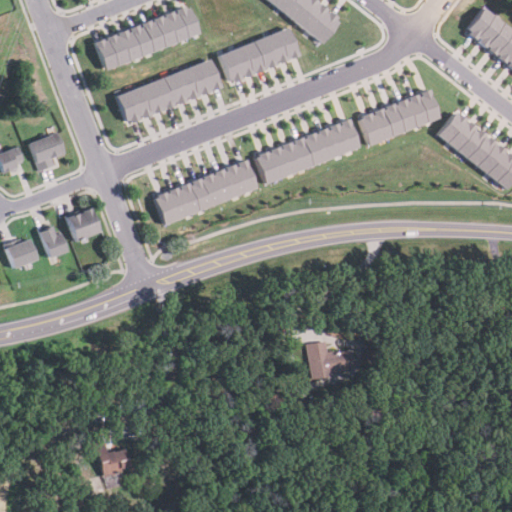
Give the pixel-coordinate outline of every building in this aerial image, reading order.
[(264,0),(319,42),(338,18),(314,0),(264,0)] [(91,40),(102,69),(197,33),(186,4),(91,40)] [(511,30),(481,7),(462,31),(511,68),(511,30)] [(214,53),(225,82),(296,56),(285,27),(214,53)] [(112,95),(124,124),(217,86),(206,58),(112,95)] [(437,118),(427,89),(355,114),(366,143),(437,118)] [(505,188),(511,178),(511,154),(453,110),(434,135),(505,188)] [(358,146),(346,117),(252,154),(264,183),(358,146)] [(26,141),(37,170),(52,165),(49,157),(63,152),(55,131),(26,141)] [(0,170),(21,162),(14,145),(0,150),(0,170)] [(160,222),(256,189),(246,160),(150,193),(160,222)] [(72,241),(96,231),(85,207),(62,218),(72,241)] [(36,229),(44,256),(63,251),(58,231),(51,233),(49,226),(36,229)] [(10,267),(34,258),(26,237),(2,246),(10,267)] [(323,354),(321,341),(301,344),(307,377),(349,369),(345,350),(323,354)] [(96,477),(126,469),(120,448),(102,453),(98,437),(87,439),(96,477)]
